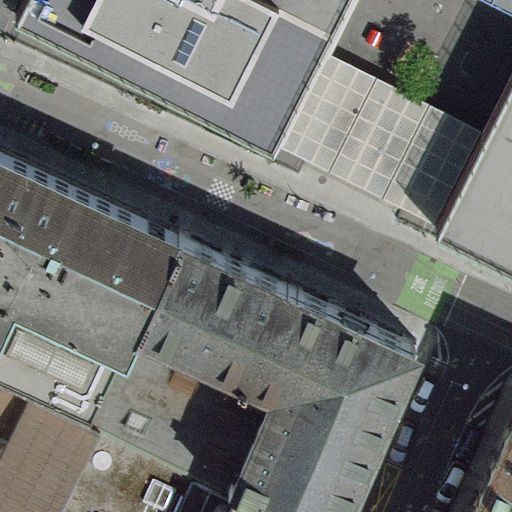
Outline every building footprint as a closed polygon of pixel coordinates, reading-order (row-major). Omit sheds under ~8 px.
[(22,0),(21,4),(52,21),(287,147),(361,0),(22,0)] [(511,79),(441,224),(511,258),(511,79)] [(140,323),(185,228),(65,172),(0,141),(0,329),(17,291),(130,340),(140,323)] [(173,332),(253,368),(292,279),(237,253),(185,228),(140,323),(171,337),(173,332)] [(274,385),(229,486),(254,498),(283,511),(350,511),(384,434),(425,341),(362,312),(292,279),(253,368),(250,373),(274,385)] [(17,291),(0,329),(0,377),(36,394),(91,419),(130,340),(17,291)] [(173,332),(171,337),(163,356),(130,340),(91,419),(104,426),(229,486),(274,385),(250,373),(253,368),(173,332)] [(36,394),(0,377),(0,433),(12,439),(36,394)] [(91,419),(36,394),(12,439),(0,461),(0,511),(60,511),(104,426),(91,419)] [(511,423),(482,494),(511,507),(511,423)] [(248,511),(254,498),(229,486),(104,426),(60,511),(248,511)] [(473,511),(511,511),(511,507),(482,494),(473,511)] [(283,511),(254,498),(248,511),(283,511)]
